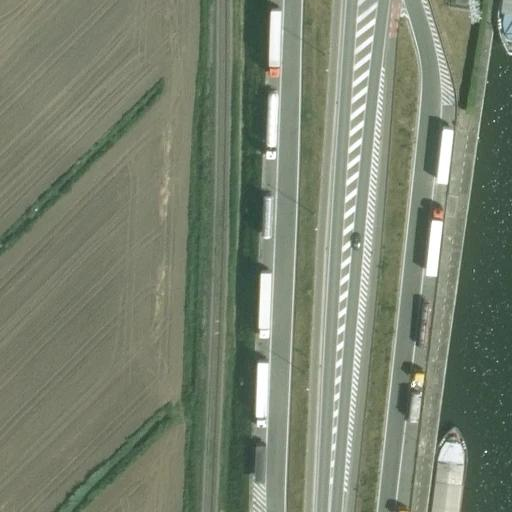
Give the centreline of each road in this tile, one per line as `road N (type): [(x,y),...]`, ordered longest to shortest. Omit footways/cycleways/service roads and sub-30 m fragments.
road 1 (primary): [(332,511),(384,0)]
road 2 (primary): [(350,0),(324,511)]
